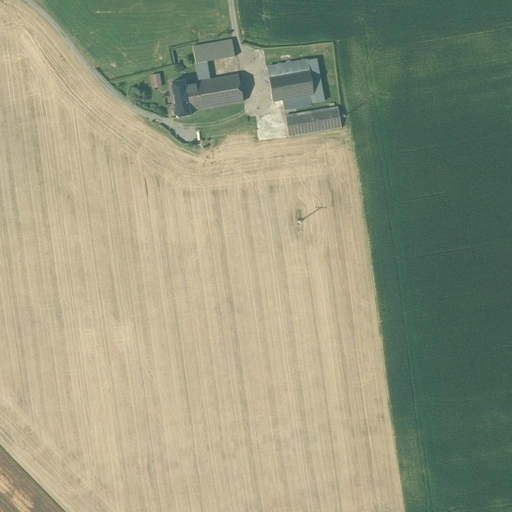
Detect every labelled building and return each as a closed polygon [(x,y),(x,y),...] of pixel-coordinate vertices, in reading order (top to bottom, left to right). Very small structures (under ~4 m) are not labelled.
[(228,39),(192,45),(194,59),(231,53),(228,39)] [(307,72),(270,79),(275,100),(312,93),(307,72)] [(150,75),(152,88),(162,87),(160,73),(150,75)] [(186,80),(169,83),(176,118),(193,114),(192,109),(243,99),(239,80),(188,90),(186,80)] [(333,98),(281,108),(285,126),(337,115),(333,98)]
